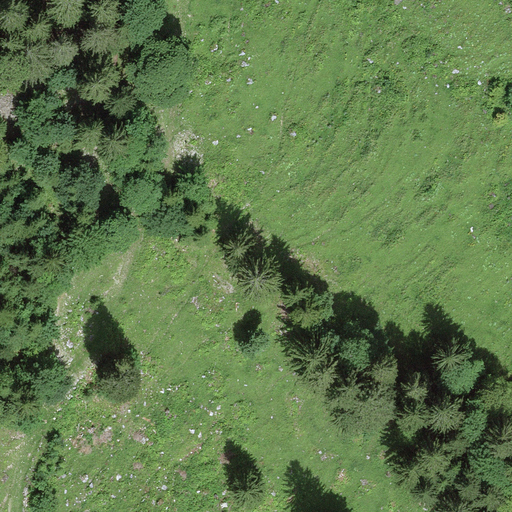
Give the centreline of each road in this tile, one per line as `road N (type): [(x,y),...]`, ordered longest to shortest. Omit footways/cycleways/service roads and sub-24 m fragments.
road 1 (track): [(58,393),(115,299),(166,176),(185,0)]
road 2 (track): [(10,511),(23,453),(58,393)]
